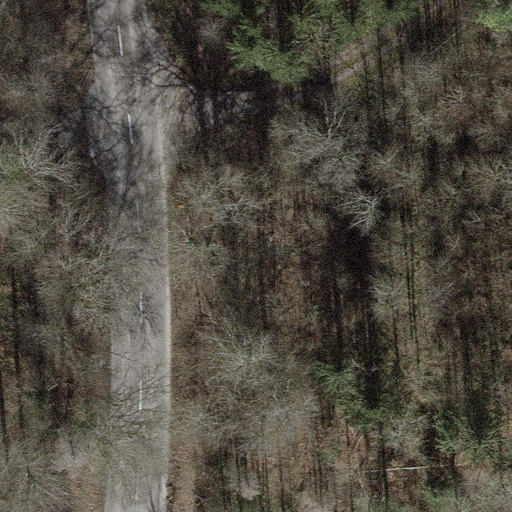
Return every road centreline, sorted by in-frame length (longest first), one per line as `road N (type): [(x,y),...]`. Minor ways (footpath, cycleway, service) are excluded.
road 1 (tertiary): [(132,511),(130,109),(120,0)]
road 2 (track): [(436,0),(387,58),(310,98),(130,109),(0,132)]
